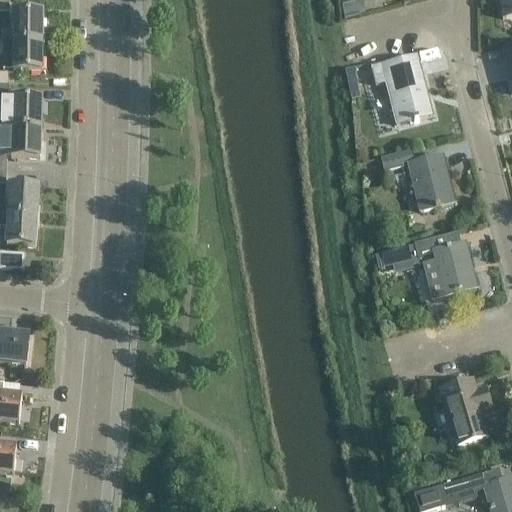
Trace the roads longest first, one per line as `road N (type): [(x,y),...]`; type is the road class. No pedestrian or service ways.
road 1 (residential): [(101,309),(111,0)]
road 2 (residential): [(511,262),(453,22)]
road 3 (residential): [(79,511),(101,309)]
